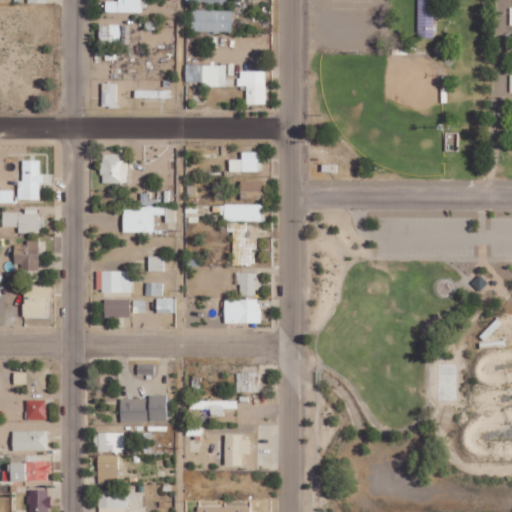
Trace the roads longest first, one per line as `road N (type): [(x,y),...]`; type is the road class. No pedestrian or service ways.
road 1 (residential): [(288,0),(284,511)]
road 2 (residential): [(70,511),(71,0)]
road 3 (residential): [(289,125),(0,125)]
road 4 (residential): [(284,345),(0,344)]
road 5 (residential): [(511,198),(287,200)]
